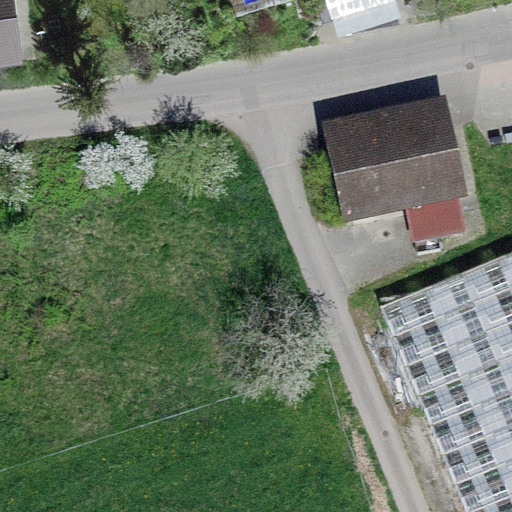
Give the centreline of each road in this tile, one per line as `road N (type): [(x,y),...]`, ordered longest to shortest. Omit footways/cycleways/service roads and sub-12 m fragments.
road 1 (unclassified): [(511,37),(254,88),(0,114)]
road 2 (track): [(254,88),(330,309),(416,511)]
